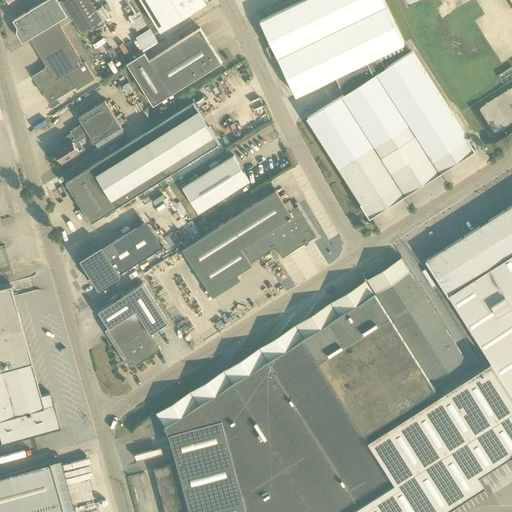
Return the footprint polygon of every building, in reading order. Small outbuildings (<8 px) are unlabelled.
[(101,19),(89,0),(62,0),(59,2),(58,0),(45,0),(13,20),(18,27),(17,32),(23,42),(30,38),(38,52),(67,35),(61,26),(74,18),(81,31),(101,19)] [(141,0),(160,31),(208,2),(206,0),(141,0)] [(277,54),(288,77),(296,95),(336,76),(341,86),(355,77),(406,45),(404,43),(383,0),(302,0),(261,20),(272,45),(277,54)] [(222,62),(200,28),(147,59),(144,53),(128,63),(153,103),(222,62)] [(83,62),(67,35),(38,52),(47,67),(33,75),(50,103),(76,87),(77,89),(95,78),(85,61),(83,62)] [(277,54),(272,45),(267,48),(271,57),(277,54)] [(467,138),(412,51),(406,45),(355,77),(400,147),(417,136),(432,160),(467,138)] [(113,58),(103,64),(109,75),(119,70),(113,58)] [(504,84),(511,79),(511,67),(498,76),(504,84)] [(363,204),(399,182),(383,157),(400,147),(355,77),(341,86),(345,94),(308,117),(363,204)] [(104,99),(79,116),(83,123),(74,128),(75,130),(72,132),(75,138),(77,141),(79,140),(90,133),(96,143),(122,126),(104,99)] [(92,222),(169,173),(218,141),(193,100),(66,181),(92,222)] [(62,163),(79,152),(72,140),(54,150),(62,163)] [(200,211),(250,181),(234,155),(185,187),(200,211)] [(120,273),(163,246),(189,230),(164,189),(128,211),(137,225),(103,247),(102,245),(80,259),(87,270),(86,270),(87,272),(84,274),(88,279),(91,277),(92,279),(93,278),(99,289),(121,275),(120,273)] [(284,203),(276,190),(182,250),(213,297),(213,296),(210,291),(252,265),(251,262),(276,246),(283,257),(317,235),(298,206),(295,208),(289,200),(284,203)] [(511,205),(427,260),(491,361),(368,439),(395,482),(347,511),(440,511),(489,481),(484,472),(511,454),(511,205)] [(432,381),(434,379),(434,380),(467,359),(415,279),(401,257),(410,270),(369,296),(378,310),(358,322),(349,309),(165,426),(169,433),(171,439),(153,444),(157,460),(160,460),(169,457),(171,464),(154,468),(165,511),(347,511),(395,482),(368,439),(365,434),(436,388),(432,381)] [(109,327),(105,330),(125,361),(138,364),(161,349),(152,332),(168,321),(142,282),(99,311),(109,327)] [(11,290),(0,292),(0,371),(31,362),(11,290)] [(41,395),(31,362),(0,371),(0,438),(2,446),(60,429),(50,393),(41,395)] [(0,511),(62,511),(49,463),(0,476),(0,511)]
